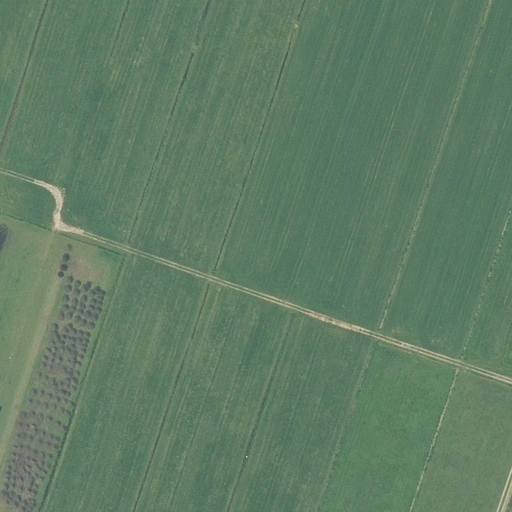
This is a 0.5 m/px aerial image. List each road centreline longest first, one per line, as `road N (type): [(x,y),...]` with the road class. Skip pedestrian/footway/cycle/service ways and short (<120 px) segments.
road 1 (track): [(511,383),(55,225),(52,190),(0,171)]
road 2 (track): [(0,391),(55,225)]
